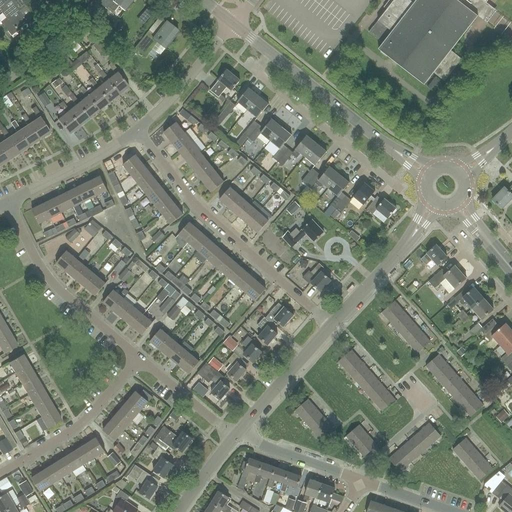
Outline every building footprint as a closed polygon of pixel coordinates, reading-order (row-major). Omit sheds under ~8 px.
[(16,28),(26,21),(19,12),(26,6),(20,0),(0,0),(0,11),(2,14),(0,16),(0,25),(1,25),(11,37),(18,31),(16,28)] [(125,11),(133,0),(96,0),(113,13),(119,6),(125,11)] [(389,0),(383,9),(386,11),(368,34),(382,45),(379,50),(425,85),(434,73),(445,82),(462,59),(451,51),(478,17),(509,41),(511,37),(511,23),(486,3),(488,0),(389,0)] [(162,52),(178,31),(166,21),(155,35),(149,31),(135,48),(146,57),(152,49),(155,52),(157,49),(162,52)] [(96,42),(92,46),(100,55),(104,52),(96,42)] [(88,50),(78,58),(81,61),(72,68),(75,73),(93,57),(88,50)] [(119,95),(129,87),(117,73),(119,72),(111,63),(108,65),(115,74),(109,79),(107,80),(119,95)] [(227,99),(222,95),(228,87),(233,91),(241,81),(227,70),(219,80),(211,91),(219,98),(224,102),(227,99)] [(107,80),(109,79),(102,71),(98,73),(105,82),(99,87),(97,88),(109,103),(119,95),(107,80)] [(434,92),(441,83),(435,78),(428,87),(434,92)] [(95,90),(89,95),(87,96),(99,111),(109,103),(97,88),(99,87),(92,79),(88,81),(95,90)] [(87,96),(89,95),(82,86),(79,89),(86,97),(79,103),(78,104),(90,119),(99,111),(87,96)] [(24,98),(31,93),(28,88),(21,93),(24,98)] [(247,110),(259,96),(249,88),(238,102),(247,110)] [(43,107),(49,104),(42,94),(37,97),(43,107)] [(78,104),(79,103),(72,94),(69,97),(76,105),(69,110),(68,112),(80,127),(90,119),(78,104)] [(257,118),(269,104),(259,96),(247,110),(257,118)] [(68,112),(69,110),(63,102),(59,105),(66,113),(58,120),(70,135),(80,127),(68,112)] [(231,102),(225,109),(214,123),(219,127),(236,106),(231,102)] [(29,124),(40,140),(51,133),(41,118),(42,117),(36,107),(32,110),(38,119),(31,123),(29,124)] [(29,124),(31,123),(25,114),(21,117),(27,126),(21,130),(19,131),(29,147),(40,140),(29,124)] [(193,126),(197,121),(191,116),(187,121),(193,126)] [(270,141),(282,127),(272,119),(264,129),(259,125),(249,138),(254,142),(261,133),(270,141)] [(19,131),(21,130),(15,121),(11,123),(17,132),(10,137),(9,138),(19,154),(29,147),(19,131)] [(240,149),(249,138),(259,125),(255,121),(235,145),(240,149)] [(176,122),(163,133),(171,143),(184,133),(176,122)] [(10,137),(5,128),(3,129),(0,123),(0,130),(1,130),(7,139),(0,143),(0,147),(8,161),(19,154),(9,138),(10,137)] [(203,134),(207,130),(201,124),(197,129),(203,134)] [(278,162),(288,149),(283,145),(291,135),(282,127),(270,141),(280,149),(273,158),(278,162)] [(184,133),(171,143),(179,153),(192,143),(184,133)] [(213,142),(215,140),(217,138),(211,133),(207,137),(213,142)] [(305,157),(317,143),(307,135),(293,153),(292,154),(297,158),(300,153),(305,157)] [(223,151),(226,148),(227,146),(221,141),(217,146),(223,151)] [(192,143),(179,153),(187,163),(200,152),(192,143)] [(305,157),(309,160),(315,166),(327,152),(317,143),(305,157)] [(0,147),(0,166),(8,161),(0,147)] [(233,159),(236,156),(237,154),(231,149),(227,154),(233,159)] [(288,149),(278,162),(282,166),(293,153),(288,149)] [(200,152),(187,163),(195,173),(208,162),(200,152)] [(135,156),(122,165),(131,176),(143,166),(135,156)] [(243,167),(247,162),(240,157),(237,162),(243,167)] [(104,164),(110,171),(114,167),(109,160),(104,164)] [(208,162),(195,173),(203,183),(216,172),(208,162)] [(143,166),(131,176),(138,186),(151,176),(143,166)] [(256,177),(260,173),(253,167),(250,172),(256,177)] [(328,189),(340,175),(330,167),(321,176),(317,173),(307,186),(312,190),(316,184),(320,187),(323,187),(324,186),(328,189)] [(307,186),(317,173),(312,169),(302,182),(307,186)] [(111,182),(112,182),(117,180),(113,172),(108,175),(111,182)] [(216,172),(203,183),(211,193),(224,182),(216,172)] [(265,185),(269,180),(263,175),(259,180),(265,185)] [(336,209),(346,196),(341,193),(349,183),(340,175),(328,189),(338,197),(331,205),(336,209)] [(100,176),(89,182),(96,197),(107,191),(100,176)] [(151,176),(138,186),(146,195),(159,185),(151,176)] [(89,182),(77,187),(84,202),(96,197),(89,182)] [(275,193),(279,189),(273,183),(269,188),(275,193)] [(365,183),(353,197),(368,209),(375,200),(371,197),(375,191),(365,183)] [(117,194),(121,192),(122,191),(119,184),(113,186),(117,194)] [(159,185),(146,195),(154,205),(167,195),(159,185)] [(511,198),(511,185),(508,190),(505,187),(492,200),(502,209),(511,199),(511,198)] [(77,187),(66,193),(73,207),(84,202),(77,187)] [(230,188),(219,200),(229,208),(239,196),(230,188)] [(286,202),(289,197),(283,192),(279,196),(286,202)] [(66,193),(54,198),(61,213),(73,207),(66,193)] [(122,205),(128,203),(124,195),(119,198),(122,205)] [(167,195),(154,205),(162,215),(175,205),(167,195)] [(239,196),(229,208),(238,217),(249,204),(239,196)] [(341,214),(352,201),(346,196),(336,209),(341,214)] [(54,198),(42,204),(49,218),(61,213),(54,198)] [(107,209),(110,207),(114,205),(112,199),(104,203),(107,209)] [(375,200),(368,209),(367,210),(373,215),(377,210),(388,219),(397,209),(385,199),(381,205),(375,200)] [(299,208),(294,203),(290,207),(295,213),(299,208)] [(42,204),(31,209),(38,224),(49,218),(42,204)] [(249,204),(238,217),(248,225),(258,213),(249,204)] [(175,205),(162,215),(170,225),(183,215),(175,205)] [(91,217),(103,211),(100,206),(89,211),(91,217)] [(130,207),(125,210),(128,217),(134,215),(130,207)] [(80,222),(87,218),(85,213),(77,216),(80,222)] [(258,213),(248,225),(257,233),(268,221),(258,213)] [(69,227),(75,224),(76,223),(74,218),(66,222),(69,227)] [(92,219),(88,224),(97,232),(101,227),(92,219)] [(136,219),(130,221),(134,229),(139,226),(136,219)] [(314,242),(324,232),(312,220),(302,229),(303,230),(300,232),(297,229),(291,235),(288,231),(283,237),(292,247),(307,234),(314,242)] [(57,233),(64,229),(65,229),(62,223),(55,227),(57,233)] [(188,223),(178,235),(188,243),(198,231),(189,223),(188,223)] [(46,238),(52,235),(54,234),(51,229),(44,233),(46,238)] [(65,238),(70,243),(79,234),(74,229),(65,238)] [(108,240),(112,236),(106,230),(102,235),(108,240)] [(141,231),(136,233),(139,241),(145,238),(141,231)] [(198,231),(188,243),(197,251),(208,239),(198,231)] [(160,232),(151,240),(157,245),(165,237),(160,232)] [(118,248),(121,244),(115,238),(111,243),(118,248)] [(208,239),(197,251),(207,260),(217,248),(208,239)] [(437,245),(421,260),(426,266),(427,265),(431,270),(437,264),(438,266),(448,257),(437,245)] [(127,257),(127,256),(131,252),(125,247),(121,251),(127,257)] [(217,248),(207,260),(217,268),(227,256),(217,248)] [(66,250),(56,263),(65,271),(76,259),(66,250)] [(227,256),(217,268),(226,276),(237,264),(227,256)] [(76,259),(65,271),(75,279),(86,267),(76,259)] [(139,259),(135,264),(145,272),(149,268),(139,259)] [(122,261),(114,270),(119,274),(126,265),(122,261)] [(130,272),(136,265),(133,262),(127,269),(126,269),(118,278),(124,283),(132,273),(130,272)] [(161,273),(165,269),(159,263),(155,268),(161,273)] [(237,264),(226,276),(236,284),(246,272),(237,264)] [(321,292),(332,280),(322,272),(325,269),(319,264),(311,273),(316,277),(311,283),(321,292)] [(427,288),(431,284),(435,289),(441,284),(449,294),(455,288),(456,289),(467,279),(456,266),(447,274),(443,269),(425,285),(427,288)] [(86,267),(75,279),(85,288),(95,275),(86,267)] [(154,280),(158,275),(152,270),(148,274),(154,280)] [(170,281),(174,276),(168,271),(164,276),(170,281)] [(246,272),(236,284),(245,293),(256,281),(246,272)] [(95,275),(85,288),(95,296),(105,283),(95,275)] [(180,290),(184,285),(174,277),(171,281),(180,290)] [(164,288),(168,284),(161,278),(157,283),(164,288)] [(256,281),(245,293),(255,301),(265,289),(256,281)] [(187,296),(188,295),(191,291),(185,286),(181,290),(187,296)] [(484,298),(475,288),(471,290),(468,287),(447,305),(451,310),(463,299),(467,303),(472,309),(484,298)] [(112,310),(123,298),(127,293),(123,290),(119,295),(113,290),(103,302),(112,310)] [(176,291),(171,297),(176,301),(181,295),(176,291)] [(196,303),(197,303),(200,299),(194,294),(190,298),(196,303)] [(165,315),(176,302),(170,297),(159,310),(165,315)] [(122,318),(132,306),(123,298),(112,310),(122,318)] [(472,309),(477,314),(482,320),(494,309),(484,298),(472,309)] [(191,311),(195,307),(188,301),(185,306),(191,311)] [(395,301),(382,312),(391,323),(404,312),(395,301)] [(206,312),(206,311),(210,307),(203,302),(199,306),(206,312)] [(279,303),(266,318),(272,323),(275,320),(284,327),(294,316),(284,307),(284,308),(279,303)] [(132,306),(122,318),(132,326),(142,314),(132,306)] [(172,322),(181,311),(176,306),(167,317),(172,322)] [(200,320),(204,315),(198,310),(194,314),(200,320)] [(215,320),(216,319),(219,315),(213,310),(209,314),(215,320)] [(460,319),(467,314),(463,310),(457,315),(460,319)] [(404,312),(391,323),(400,333),(413,322),(404,312)] [(142,314),(132,326),(141,335),(152,322),(142,314)] [(467,314),(460,319),(464,323),(471,318),(467,314)] [(265,317),(258,325),(264,330),(259,337),(268,345),(278,334),(269,327),(272,323),(266,318),(265,317)] [(210,328),(214,323),(208,318),(204,322),(210,328)] [(225,328),(226,327),(229,324),(223,318),(219,323),(225,328)] [(500,346),(511,335),(511,330),(506,324),(501,329),(493,320),(481,331),(490,341),(493,338),(500,346)] [(413,322),(400,333),(409,343),(422,332),(413,322)] [(6,324),(0,327),(0,341),(13,335),(6,324)] [(473,336),(481,328),(477,324),(469,332),(473,336)] [(220,336),(224,332),(218,326),(214,331),(220,336)] [(159,328),(149,341),(159,349),(169,337),(159,328)] [(422,332),(409,343),(417,354),(430,342),(422,332)] [(13,335),(0,341),(0,345),(5,354),(19,345),(13,335)] [(501,359),(511,371),(511,372),(511,335),(500,346),(507,354),(501,359)] [(253,362),(262,352),(253,344),(255,342),(248,336),(242,343),(248,349),(245,353),(244,354),(245,356),(253,362)] [(169,337),(159,349),(169,357),(179,345),(169,337)] [(244,354),(245,353),(238,347),(239,345),(230,338),(224,344),(234,353),(242,360),(245,356),(244,354)] [(179,345),(169,357),(179,366),(189,353),(179,345)] [(466,353),(462,348),(458,352),(462,357),(466,353)] [(351,351),(338,362),(347,372),(360,360),(351,351)] [(189,353),(179,366),(189,374),(199,361),(189,353)] [(239,363),(242,360),(234,353),(227,361),(234,366),(228,373),(237,381),(247,370),(239,363)] [(24,354),(10,363),(17,374),(31,365),(24,354)] [(439,355),(426,366),(435,376),(448,365),(439,355)] [(208,363),(218,371),(223,365),(213,358),(208,363)] [(360,360),(347,372),(356,382),(369,371),(360,360)] [(218,372),(208,363),(198,373),(210,383),(212,380),(218,385),(212,392),(221,400),(230,389),(222,382),(226,378),(218,372)] [(31,365),(17,374),(23,384),(37,376),(31,365)] [(448,365),(435,376),(444,387),(457,376),(448,365)] [(369,371),(356,382),(365,393),(378,381),(369,371)] [(503,382),(510,376),(507,372),(500,379),(503,382)] [(37,376),(23,384),(30,395),(43,387),(37,376)] [(457,376),(444,387),(453,397),(466,386),(457,376)] [(511,376),(507,381),(501,386),(504,389),(510,384),(511,385),(511,384),(511,376)] [(378,381),(365,393),(374,403),(387,391),(378,381)] [(7,384),(0,388),(0,390),(2,393),(10,388),(7,384)] [(466,386),(453,397),(462,407),(475,396),(466,386)] [(43,387),(30,395),(36,406),(50,398),(43,387)] [(136,391),(128,401),(141,411),(149,402),(136,391)] [(387,391),(374,403),(383,413),(396,402),(387,391)] [(475,396),(462,407),(470,417),(483,406),(475,396)] [(50,398),(36,406),(42,417),(56,409),(50,398)] [(291,414),(295,411),(304,421),(317,410),(308,400),(301,406),(297,402),(287,410),(291,414)] [(128,401),(120,411),(133,421),(141,411),(128,401)] [(6,420),(12,417),(8,409),(2,412),(6,420)] [(56,409),(42,417),(49,428),(63,420),(56,409)] [(317,410),(304,421),(313,432),(326,420),(317,410)] [(502,423),(510,416),(505,410),(497,416),(502,423)] [(120,411),(112,421),(124,431),(133,421),(120,411)] [(163,420),(158,416),(153,423),(158,427),(163,420)] [(12,430),(17,427),(13,420),(9,423),(12,430)] [(326,420),(313,432),(322,442),(335,430),(326,420)] [(112,421),(104,430),(116,441),(124,431),(112,421)] [(0,427),(6,438),(11,435),(5,424),(0,427)] [(430,424),(419,433),(431,445),(441,436),(430,424)] [(359,425),(346,437),(355,447),(368,435),(359,425)] [(155,430),(151,426),(146,433),(150,436),(155,430)] [(167,449),(170,446),(176,450),(177,448),(183,452),(193,438),(184,431),(179,437),(164,426),(155,439),(167,449)] [(19,440),(24,438),(20,431),(15,434),(19,440)] [(419,433),(409,441),(421,454),(431,445),(419,433)] [(11,435),(6,438),(13,449),(18,446),(11,435)] [(368,435),(355,447),(364,457),(377,446),(368,435)] [(148,439),(143,436),(139,442),(143,446),(148,439)] [(0,450),(2,455),(13,449),(6,438),(0,441),(0,450)] [(97,438),(86,445),(95,459),(106,452),(97,438)] [(466,439),(453,451),(462,461),(475,449),(466,439)] [(409,441),(399,450),(411,463),(421,454),(409,441)] [(165,478),(174,465),(167,460),(171,454),(153,442),(150,447),(156,451),(152,456),(160,462),(154,470),(165,478)] [(120,455),(125,451),(119,443),(114,447),(120,455)] [(143,446),(138,443),(130,454),(135,457),(143,446)] [(86,445),(76,451),(84,465),(95,459),(86,445)] [(475,449),(462,461),(471,471),(484,459),(475,449)] [(399,450),(389,459),(400,472),(411,463),(399,450)] [(76,451),(65,458),(73,472),(84,465),(76,451)] [(113,453),(108,457),(116,467),(121,462),(113,453)] [(65,458),(54,465),(63,479),(73,472),(65,458)] [(259,475),(263,463),(250,459),(248,463),(245,462),(242,469),(245,470),(238,488),(244,490),(248,479),(247,478),(249,472),(258,475),(259,475)] [(484,459),(471,471),(480,481),(493,470),(484,459)] [(272,480),(276,468),(263,463),(259,475),(258,475),(255,482),(260,484),(263,476),(271,479),(272,480)] [(54,465),(43,471),(52,485),(63,479),(54,465)] [(136,466),(129,476),(145,486),(140,493),(150,500),(158,487),(149,481),(152,477),(136,466)] [(285,484),(289,473),(276,468),(272,480),(271,479),(268,487),(273,489),(276,481),(284,484),(285,484)] [(485,486),(498,497),(504,502),(500,506),(507,511),(511,511),(511,488),(502,480),(505,475),(500,470),(485,483),(485,486)] [(43,471),(32,478),(40,492),(52,485),(43,471)] [(121,476),(118,471),(106,478),(109,483),(121,476)] [(298,488),(302,477),(289,473),(285,484),(284,484),(281,491),(286,493),(289,485),(298,488)] [(10,476),(0,480),(0,487),(2,491),(14,485),(10,476)] [(106,485),(103,480),(96,485),(99,490),(106,485)] [(318,499),(323,484),(311,480),(304,499),(309,501),(311,496),(316,498),(318,499)] [(27,482),(21,485),(27,496),(33,493),(27,482)] [(313,506),(310,511),(328,511),(318,508),(321,500),(331,503),(336,489),(323,484),(318,499),(316,498),(313,506)] [(95,492),(92,487),(85,491),(88,496),(95,492)] [(267,489),(263,500),(270,503),(274,493),(274,491),(267,489)] [(13,491),(0,497),(0,509),(1,511),(6,511),(21,504),(18,499),(13,491)] [(121,501),(114,511),(137,511),(138,510),(126,502),(130,497),(121,491),(116,498),(121,501)] [(231,499),(219,491),(212,503),(222,510),(221,511),(222,511),(232,511),(231,511),(232,509),(227,505),(231,499)] [(85,499),(81,494),(74,498),(78,503),(85,499)] [(24,495),(18,499),(21,504),(27,500),(24,495)] [(38,500),(35,495),(29,500),(31,504),(38,500)] [(286,508),(292,511),(296,501),(289,499),(286,508)] [(27,500),(21,504),(23,509),(30,505),(27,500)] [(74,505),(71,500),(64,504),(67,510),(74,505)] [(258,511),(259,511),(242,501),(239,507),(247,511),(258,511)] [(304,511),(307,504),(299,501),(294,511),(304,511)] [(381,511),(384,505),(371,501),(367,511),(381,511)] [(220,511),(221,511),(222,510),(212,503),(206,511),(220,511)]
